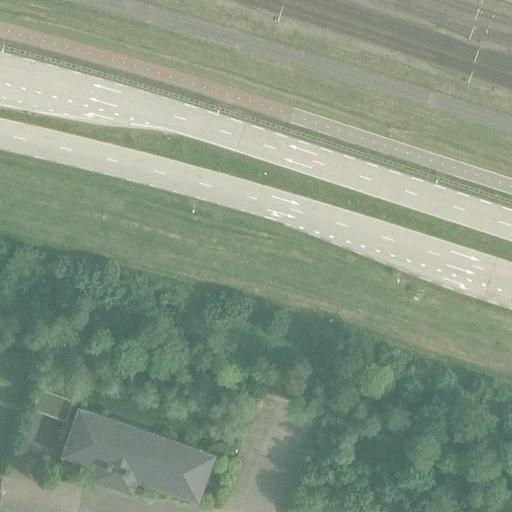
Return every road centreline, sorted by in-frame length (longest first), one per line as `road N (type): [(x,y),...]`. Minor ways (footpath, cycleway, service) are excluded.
road 1 (secondary): [(511,226),(0,70)]
road 2 (secondary): [(0,134),(208,187),(511,280)]
road 3 (unclassified): [(128,511),(4,486)]
